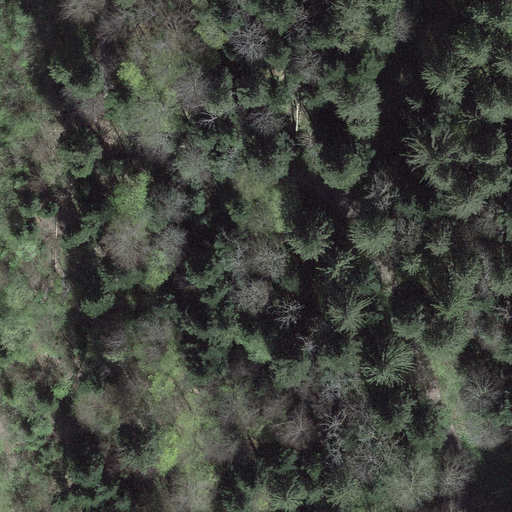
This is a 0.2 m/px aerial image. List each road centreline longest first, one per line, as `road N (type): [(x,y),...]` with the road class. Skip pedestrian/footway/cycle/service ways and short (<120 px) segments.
road 1 (track): [(104,0),(109,92),(138,145),(188,166),(350,185),(463,461),(460,511)]
road 2 (track): [(350,185),(447,0)]
